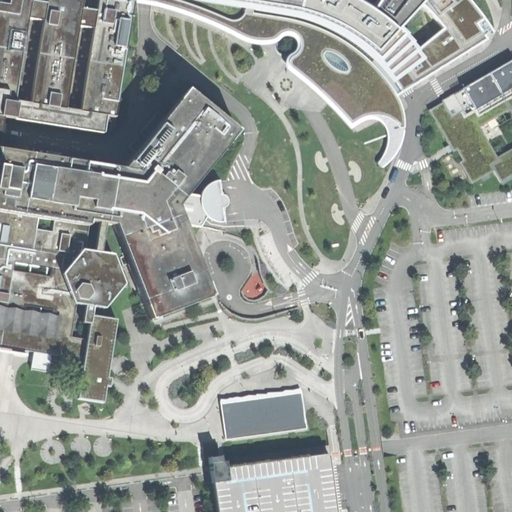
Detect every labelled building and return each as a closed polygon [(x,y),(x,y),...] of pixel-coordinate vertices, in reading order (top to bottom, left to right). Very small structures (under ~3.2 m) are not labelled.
[(91,315),(92,308),(104,310),(124,284),(112,255),(101,253),(105,225),(113,226),(149,322),(151,321),(206,300),(211,298),(185,226),(201,227),(207,217),(208,218),(210,220),(212,221),(215,222),(217,222),(219,222),(221,223),(224,222),(223,215),(222,209),(224,208),(226,207),(227,205),(227,204),(228,202),(228,201),(228,200),(227,198),(227,197),(225,196),(224,195),(222,195),(220,194),(219,188),(218,181),(216,181),(214,182),(212,183),(210,184),(208,185),(206,186),(205,188),(203,190),(202,193),(201,197),(186,194),(237,132),(186,90),(164,118),(157,112),(129,147),(135,153),(122,170),(0,149),(0,128),(2,118),(103,134),(106,116),(114,117),(133,1),(128,0),(0,0),(0,346),(7,348),(33,352),(51,355),(83,360),(77,399),(103,403),(106,386),(109,387),(110,383),(111,378),(107,378),(109,366),(109,363),(116,319),(91,315)] [(296,69),(312,82),(329,99),(335,105),(351,124),(365,120),(366,120),(368,119),(370,119),(371,119),(373,119),(374,119),(376,120),(377,121),(378,121),(380,123),(381,125),(383,127),(384,128),(385,130),(385,133),(386,135),(386,137),(387,139),(387,141),(387,143),(386,145),(386,147),(386,150),(385,152),(384,153),(383,155),(382,157),(381,159),(379,161),(378,162),(377,164),(381,168),(383,167),(385,165),(387,163),(389,162),(391,160),(393,158),(394,156),(396,153),(397,151),(398,149),(399,146),(400,144),(401,141),(402,139),(403,136),(403,133),(404,130),(404,128),(404,125),(404,122),(404,120),(403,117),(403,115),(402,112),(402,110),(401,107),(400,104),(399,102),(397,99),(396,97),(487,40),(481,31),(487,27),(491,33),(493,33),(490,28),(486,23),(483,18),(479,13),(476,8),(472,4),(468,0),(152,0),(152,3),(157,4),(166,6),(180,11),(194,16),(212,24),(228,30),(238,34),(247,36),(255,37),(261,37),(263,37),(265,37),(266,36),(267,35),(276,40),(277,39),(278,38),(279,37),(281,36),(282,35),(284,35),(285,35),(287,35),(289,35),(291,36),(292,36),(293,37),(295,39),(296,40),(296,42),(297,44),(297,46),(297,47),(296,49),(296,51),(295,52),(301,56),(296,69)] [(453,152),(456,150),(460,156),(462,160),(458,163),(471,184),(472,184),(472,183),(481,178),(489,173),(493,171),(500,183),(501,183),(511,175),(511,59),(441,101),(443,102),(429,110),(428,110),(448,145),(449,145),(451,148),(453,151),(452,151),(453,152)] [(489,173),(481,178),(483,182),(491,177),(489,173)] [(511,175),(501,183),(502,184),(511,178),(511,175)] [(48,372),(51,355),(33,352),(32,362),(31,369),(48,372)] [(302,392),(220,403),(225,440),(306,430),(304,413),(302,392)] [(335,511),(332,486),(328,462),(329,462),(328,457),(330,456),(329,453),(328,446),(222,460),(220,460),(220,456),(208,458),(209,464),(209,468),(209,469),(211,477),(211,482),(212,487),(215,511),(335,511)]
